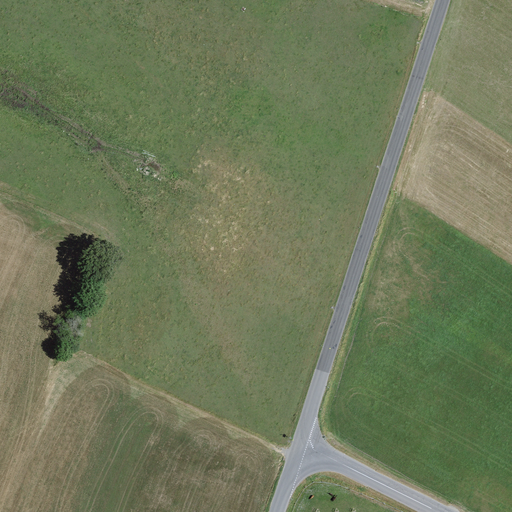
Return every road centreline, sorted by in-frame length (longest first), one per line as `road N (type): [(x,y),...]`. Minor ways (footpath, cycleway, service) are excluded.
road 1 (tertiary): [(443,0),(298,444)]
road 2 (tertiary): [(439,511),(298,444)]
